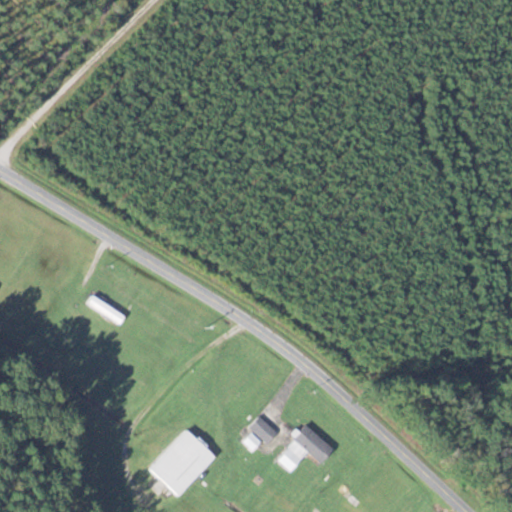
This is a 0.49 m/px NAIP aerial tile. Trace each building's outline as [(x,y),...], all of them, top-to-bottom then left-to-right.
[(87,302),(118,324),(123,317),(91,296),(87,302)] [(236,388),(214,370),(203,384),(225,401),(236,388)] [(274,432),(258,416),(248,426),(265,442),(274,432)] [(330,449),(304,426),(291,441),(301,450),(302,449),(318,462),(330,449)] [(148,468),(177,495),(223,446),(214,438),(205,447),(185,428),(148,468)]
